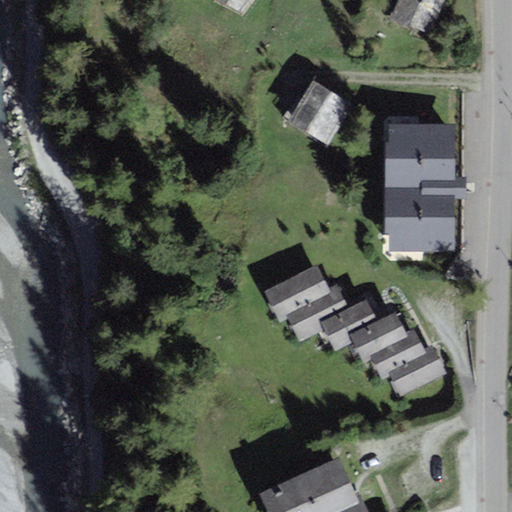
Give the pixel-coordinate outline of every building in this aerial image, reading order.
[(249,0),(219,0),(242,13),(249,0)] [(400,0),(393,18),(428,33),(441,0),(400,0)] [(350,107),(312,84),(289,122),(327,145),(350,107)] [(452,247),(450,127),(390,128),(392,248),(452,247)] [(269,292),(282,317),(293,311),(328,293),(315,268),(269,292)] [(337,288),(328,293),(293,311),(305,335),(325,324),(349,312),(337,288)] [(377,325),(366,303),(349,312),(325,324),(337,346),(355,336),(377,325)] [(406,338),(394,316),(377,325),(355,336),(366,358),(373,355),(406,338)] [(415,333),(406,338),(373,355),(384,377),(392,373),(426,355),(415,333)] [(433,351),(426,355),(392,373),(403,395),(445,373),(433,351)] [(259,494),(267,511),(361,511),(368,509),(361,495),(357,497),(340,459),(259,494)]
